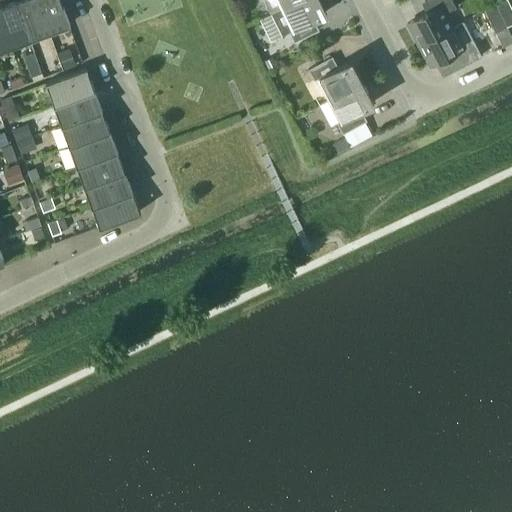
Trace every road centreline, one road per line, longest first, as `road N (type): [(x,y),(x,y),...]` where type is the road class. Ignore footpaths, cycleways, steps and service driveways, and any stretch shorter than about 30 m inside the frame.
road 1 (residential): [(93,0),(166,192),(163,224),(0,306)]
road 2 (residential): [(511,62),(447,94),(413,92),(363,0)]
